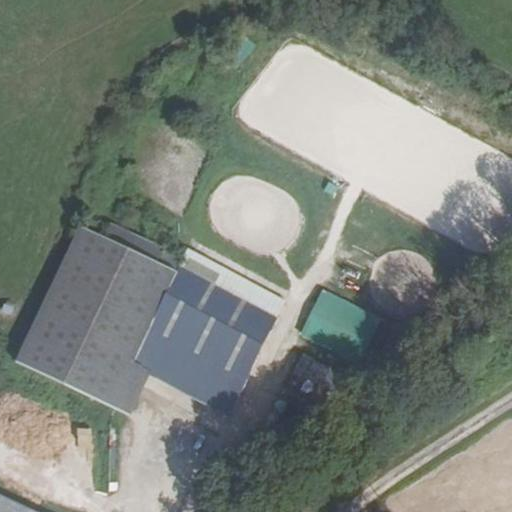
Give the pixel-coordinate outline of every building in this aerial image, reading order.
[(97,223),(91,235),(144,260),(150,248),(97,223)] [(122,361),(164,270),(144,260),(91,235),(69,224),(4,361),(17,367),(99,406),(122,361)] [(122,361),(132,367),(166,300),(261,350),(284,303),(175,247),(164,270),(122,361)] [(306,342),(369,366),(387,318),(324,294),(306,342)] [(139,370),(229,416),(261,350),(166,300),(132,367),(139,370)] [(132,367),(122,361),(99,406),(116,414),(139,370),(132,367)] [(72,426),(69,446),(85,448),(88,429),(72,426)] [(27,511),(0,499),(0,511),(27,511)]
